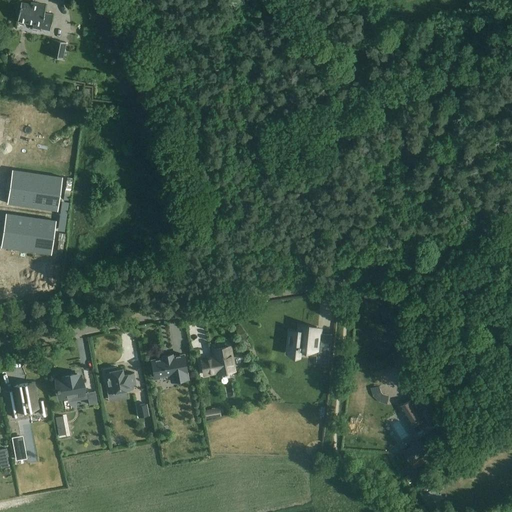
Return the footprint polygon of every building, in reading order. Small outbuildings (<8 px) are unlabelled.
[(17,20),(18,21),(33,24),(32,29),(40,31),(40,32),(41,28),(50,30),(53,15),(44,13),(45,6),(31,3),(31,5),(21,3),(17,20)] [(66,43),(54,40),(50,57),(62,59),(66,43)] [(57,211),(62,177),(12,170),(7,204),(57,211)] [(51,254),(56,221),(6,213),(1,247),(51,254)] [(316,355),(316,356),(317,356),(316,363),(329,364),(331,347),(319,346),(320,333),(320,330),(300,327),(299,333),(290,332),(288,353),(300,355),(300,354),(301,354),(300,353),(300,348),(301,348),(302,348),(318,349),(317,355),(316,355)] [(215,358),(201,361),(203,374),(217,372),(218,374),(233,371),(233,367),(235,366),(233,358),(231,359),(229,347),(213,350),(215,358)] [(172,357),(171,354),(169,355),(165,356),(162,356),(163,358),(151,361),(154,378),(170,375),(171,381),(187,379),(186,372),(187,372),(183,355),(172,357)] [(103,369),(106,385),(107,384),(109,394),(126,390),(132,389),(132,385),(136,385),(134,373),(123,375),(122,369),(116,370),(116,367),(103,369)] [(83,393),(80,377),(77,377),(77,374),(62,377),(63,380),(56,381),(57,388),(57,391),(58,391),(59,398),(83,393)] [(13,386),(13,390),(13,391),(15,400),(9,401),(12,417),(17,416),(16,412),(40,407),(45,406),(44,401),(38,402),(34,382),(17,385),(13,386)] [(95,391),(87,393),(89,405),(97,403),(95,391)] [(411,400),(400,407),(412,426),(416,432),(434,420),(427,409),(420,413),(411,400)] [(212,406),(214,415),(230,412),(228,402),(212,406)] [(136,407),(138,414),(148,412),(147,405),(136,407)] [(421,440),(403,450),(411,463),(428,452),(421,440)]
